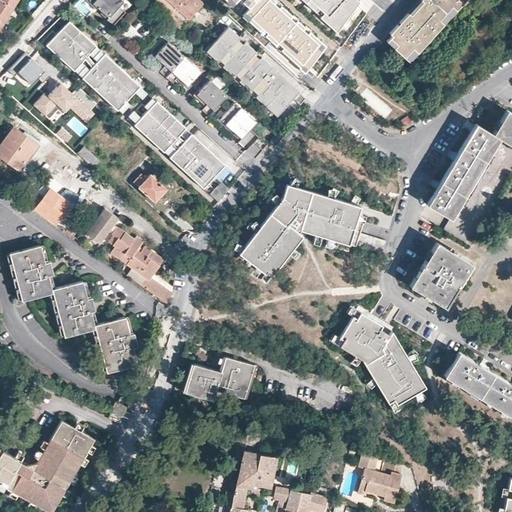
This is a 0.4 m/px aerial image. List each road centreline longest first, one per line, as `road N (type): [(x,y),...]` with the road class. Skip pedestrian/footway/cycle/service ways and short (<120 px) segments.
road 1 (residential): [(77,511),(158,391),(211,224),(325,91)]
road 2 (residential): [(511,67),(456,107),(418,149),(404,151),(325,91)]
road 3 (residential): [(325,91),(405,0)]
